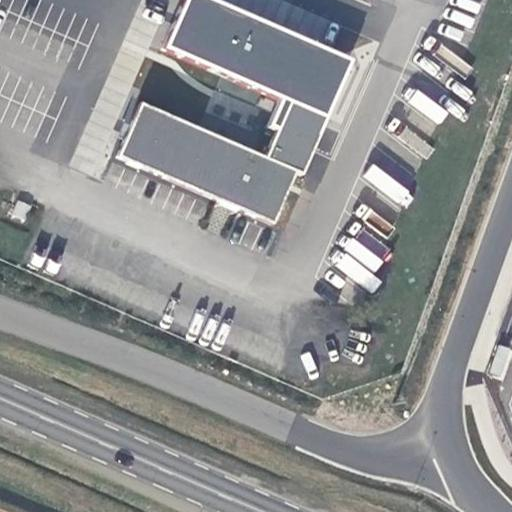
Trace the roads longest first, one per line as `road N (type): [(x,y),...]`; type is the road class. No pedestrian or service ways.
road 1 (unclassified): [(456,458),(387,460),(339,446),(0,308)]
road 2 (primary): [(0,398),(261,511)]
road 3 (unclassified): [(456,458),(446,398),(511,209)]
